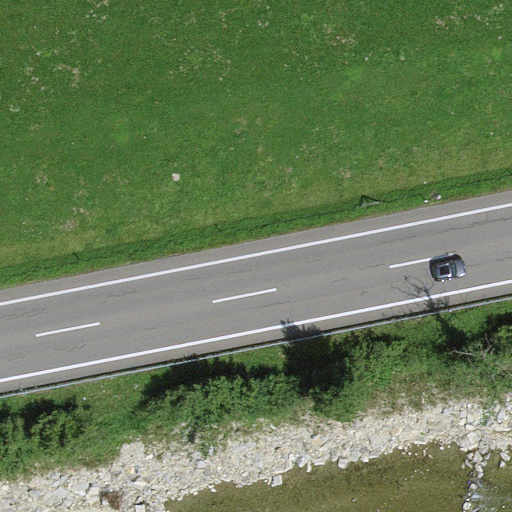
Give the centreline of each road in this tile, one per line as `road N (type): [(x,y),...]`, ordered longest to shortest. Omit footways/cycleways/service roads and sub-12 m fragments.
road 1 (track): [(511,146),(0,252)]
road 2 (trunk): [(511,244),(0,342)]
